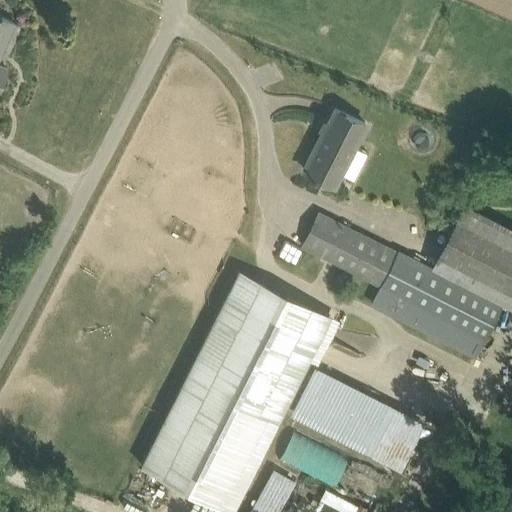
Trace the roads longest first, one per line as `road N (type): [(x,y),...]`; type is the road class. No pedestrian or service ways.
road 1 (unclassified): [(0,354),(174,15),(173,0)]
road 2 (unclassified): [(389,511),(511,366)]
road 3 (unclassified): [(126,511),(0,453)]
